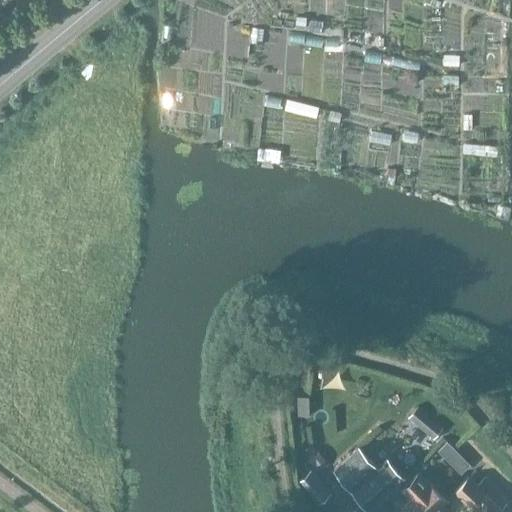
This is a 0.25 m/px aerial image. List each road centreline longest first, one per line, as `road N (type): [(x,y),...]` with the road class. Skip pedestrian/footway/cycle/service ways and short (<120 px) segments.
road 1 (tertiary): [(0,87),(107,0)]
road 2 (residential): [(349,511),(324,471),(379,423),(394,430)]
